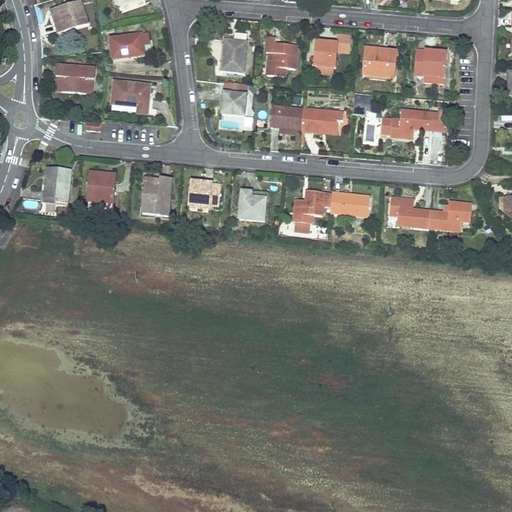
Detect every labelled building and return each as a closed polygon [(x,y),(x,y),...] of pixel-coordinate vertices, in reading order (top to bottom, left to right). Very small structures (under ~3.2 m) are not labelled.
[(88,25),(81,2),(52,12),(59,34),(72,30),(88,25)] [(74,34),(72,30),(59,34),(60,39),(74,34)] [(149,34),(111,40),(114,62),(146,57),(144,47),(150,46),(149,34)] [(248,44),(248,38),(247,35),(237,35),(237,38),(226,37),(223,74),(245,75),(248,44)] [(269,38),(267,55),(270,55),(268,78),(285,79),(286,70),(296,71),(298,47),(281,46),(280,55),(275,55),(276,45),(277,39),(269,38)] [(317,44),(316,68),(317,68),(334,70),(336,70),(338,44),(328,44),(328,45),(317,44)] [(365,77),(395,80),(397,53),(367,51),(365,77)] [(417,52),(416,77),(424,77),(445,79),(447,53),(437,52),(437,54),(426,53),(426,52),(417,52)] [(96,69),(58,67),(57,79),(58,79),(63,79),(62,94),(87,95),(88,81),(94,81),(95,81),(96,69)] [(334,70),(317,68),(317,75),(334,77),(334,70)] [(151,86),(115,83),(113,107),(140,109),(149,110),(151,86)] [(223,106),(223,116),(245,118),(247,95),(246,95),(247,86),(226,84),(225,94),(224,94),(223,106)] [(356,94),(354,116),(365,116),(366,108),(373,108),(373,95),(356,94)] [(296,131),(303,131),(304,113),(304,110),(273,108),(271,129),(281,129),(296,131)] [(303,131),(303,133),(305,133),(321,134),(322,129),(339,131),(340,122),(343,122),(344,113),(322,112),(322,114),(304,113),(303,131)] [(434,115),(402,112),(401,122),(384,121),(382,136),(391,136),(391,138),(414,140),(415,130),(432,132),(434,115)] [(101,125),(87,124),(87,132),(101,133),(101,125)] [(69,205),(72,172),(50,170),(48,191),(46,191),(45,203),(69,205)] [(88,211),(113,214),(116,183),(100,182),(100,175),(92,174),(88,211)] [(116,176),(100,175),(100,182),(116,183),(116,176)] [(143,216),(169,218),(173,181),(161,180),(161,181),(160,186),(146,184),(143,216)] [(202,184),(193,183),(190,208),(211,210),(211,207),(219,208),(222,187),(202,185),(202,184)] [(333,194),(308,192),(307,202),(297,201),(295,225),(296,225),(295,235),(310,236),(311,226),(312,226),(313,217),(323,218),(324,208),(332,209),(333,194)] [(242,193),(240,221),(265,223),(266,212),(263,212),(264,199),(252,198),(252,193),(242,193)] [(264,199),(263,212),(266,212),(267,195),(252,193),(252,198),(264,199)] [(332,209),(332,215),(369,218),(371,197),(333,194),(332,209)] [(398,227),(430,230),(431,213),(414,211),(415,201),(392,199),(390,216),(399,217),(398,227)] [(431,213),(430,230),(462,233),(463,223),(471,224),(473,207),(450,204),(449,214),(431,213)]
